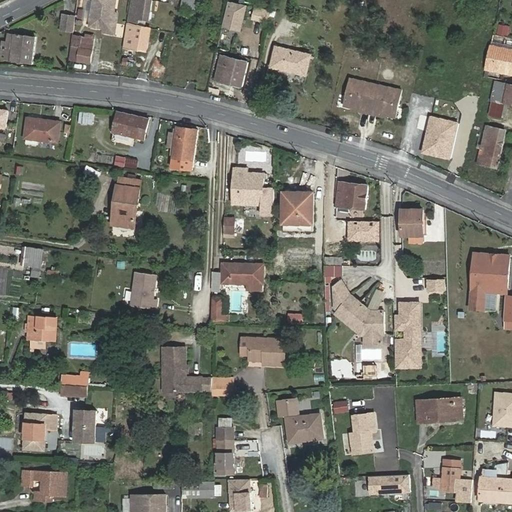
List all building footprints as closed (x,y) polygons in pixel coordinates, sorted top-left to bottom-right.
[(96,0),(92,3),(88,33),(103,35),(110,30),(114,2),(96,0)] [(149,23),(152,0),(131,0),(124,48),(146,52),(150,30),(138,28),(139,21),(149,23)] [(248,4),(229,0),(224,25),(242,29),(248,4)] [(77,17),(66,16),(64,33),(74,35),(77,17)] [(8,32),(7,41),(5,53),(4,59),(31,64),(35,37),(8,32)] [(89,62),(93,39),(81,37),(76,60),(89,62)] [(511,48),(491,44),(486,69),(511,74),(511,48)] [(277,48),(276,52),(292,56),(293,52),(277,48)] [(292,56),(276,52),(272,67),(307,77),(311,57),(293,52),(292,56)] [(242,88),(248,63),(221,57),(215,81),(242,88)] [(351,78),(345,106),(362,109),(361,111),(370,113),(377,84),(351,78)] [(503,101),(511,102),(511,83),(496,81),(493,99),(503,101)] [(396,117),(403,90),(377,84),(370,113),(379,115),(380,113),(396,117)] [(500,115),(503,101),(493,99),(490,113),(500,115)] [(0,126),(7,127),(10,109),(0,107),(0,126)] [(115,132),(145,139),(149,118),(119,112),(115,132)] [(459,123),(432,117),(423,154),(451,161),(459,123)] [(61,143),(63,123),(31,119),(28,139),(61,143)] [(497,167),(506,130),(487,125),(479,158),(483,163),(497,167)] [(178,126),(177,134),(174,148),(171,165),(192,169),(199,130),(178,126)] [(174,148),(177,134),(170,133),(167,147),(174,148)] [(251,198),(264,198),(264,176),(248,176),(248,172),(235,171),(235,202),(251,201),(251,198)] [(142,180),(122,178),(121,184),(120,184),(117,205),(121,206),(118,225),(136,227),(142,180)] [(365,209),(368,185),(339,181),(336,205),(338,206),(337,210),(351,211),(351,207),(365,209)] [(301,220),(301,226),(314,226),(313,191),(285,191),(285,220),(301,220)] [(423,236),(422,210),(402,210),(402,236),(423,236)] [(380,221),(350,221),(350,242),(380,242),(380,221)] [(235,223),(225,223),(225,238),(234,238),(235,223)] [(46,249),(28,246),(25,267),(43,269),(46,249)] [(511,256),(475,254),(471,309),(485,310),(486,292),(505,293),(506,288),(508,289),(511,256)] [(326,266),(342,266),(342,258),(326,258),(326,266)] [(265,266),(225,265),(224,285),(246,285),(246,294),(265,294),(265,266)] [(342,266),(326,266),(326,276),(343,276),(343,266),(342,266)] [(158,274),(138,270),(135,288),(132,305),(157,309),(158,299),(154,298),(158,274)] [(371,312),(351,296),(342,282),(334,287),(339,292),(335,293),(336,310),(339,312),(337,315),(363,335),(367,335),(385,335),(387,335),(386,312),(371,312)] [(213,299),(212,323),(222,323),(223,300),(213,299)] [(423,301),(396,301),(396,368),(423,368),(423,301)] [(289,313),(289,323),(302,323),(302,313),(289,313)] [(60,318),(35,316),(34,334),(31,334),(30,340),(32,340),(33,341),(47,342),(58,342),(60,318)] [(385,345),(385,335),(367,335),(367,345),(385,345)] [(241,357),(251,358),(251,340),(241,339),(241,357)] [(266,358),(265,362),(265,367),(287,367),(287,340),(251,340),(251,358),(266,358)] [(189,348),(167,347),(164,390),(203,393),(203,392),(203,380),(203,379),(187,378),(187,372),(188,366),(189,348)] [(373,363),(361,364),(361,374),(373,373),(373,363)] [(63,377),(63,387),(82,388),(89,388),(89,379),(63,377)] [(203,380),(203,392),(213,392),(213,390),(212,386),(212,384),(212,380),(203,380)] [(232,386),(212,386),(213,390),(213,392),(213,397),(232,397),(232,386)] [(82,388),(63,387),(63,397),(88,399),(89,388),(82,388)] [(494,426),(511,427),(511,394),(496,393),(494,426)] [(305,437),(305,440),(323,438),(319,414),(300,417),(297,399),(279,401),(281,416),(282,416),(286,419),(289,439),(305,437)] [(452,399),(444,400),(445,421),(453,421),(452,399)] [(445,421),(444,400),(417,401),(419,423),(426,423),(426,420),(435,419),(435,422),(445,421)] [(98,413),(77,412),(77,428),(97,429),(98,413)] [(28,413),(26,448),(46,450),(47,428),(58,429),(59,415),(28,413)] [(376,430),(374,413),(354,415),(356,433),(351,433),(354,453),(373,451),(371,431),(376,430)] [(218,418),(218,429),(233,429),(233,418),(218,418)] [(189,423),(189,434),(201,434),(202,423),(189,423)] [(77,428),(76,444),(96,445),(97,429),(77,428)] [(218,429),(218,442),(234,442),(233,429),(218,429)] [(234,442),(218,442),(218,460),(234,459),(234,442)] [(234,459),(218,460),(218,475),(234,474),(234,459)] [(444,460),(443,491),(459,492),(461,461),(444,460)] [(37,495),(67,496),(67,473),(24,473),(24,488),(32,488),(33,483),(43,483),(44,493),(37,493),(37,495)] [(511,503),(511,481),(482,479),(481,501),(511,503)] [(230,511),(237,511),(252,511),(250,480),(228,481),(230,511)] [(216,500),(216,485),(186,484),(186,499),(216,500)] [(134,494),(134,511),(167,511),(168,494),(134,494)] [(67,498),(67,496),(37,495),(37,503),(54,503),(54,498),(67,498)]
